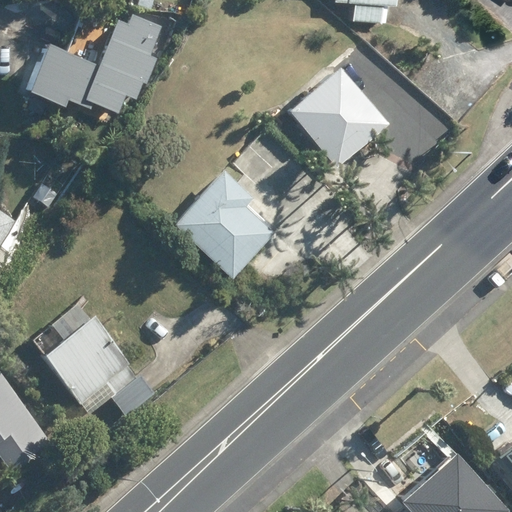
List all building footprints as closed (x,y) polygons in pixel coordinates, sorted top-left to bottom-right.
[(354,4),(352,22),(380,24),(382,7),(397,8),(397,0),(334,0),(334,3),(354,4)] [(48,43),(31,85),(91,109),(100,87),(129,100),(159,25),(132,15),(127,27),(117,23),(102,61),(76,51),(75,53),(48,43)] [(339,68),(289,112),(338,168),(388,124),(339,68)] [(28,88),(17,114),(37,123),(48,96),(28,88)] [(175,225),(231,278),(272,233),(245,208),(253,200),(224,172),(175,225)] [(0,241),(12,221),(0,214),(0,241)] [(19,215),(0,246),(0,288),(36,226),(19,215)] [(63,341),(44,355),(80,404),(90,396),(95,403),(112,392),(116,398),(139,381),(127,365),(129,364),(93,314),(88,319),(78,305),(51,325),(63,341)] [(0,456),(10,471),(50,442),(0,373),(0,456)] [(511,442),(493,458),(511,481),(511,442)] [(499,511),(505,507),(453,450),(398,498),(410,511),(499,511)] [(0,500),(8,491),(0,484),(0,500)]
